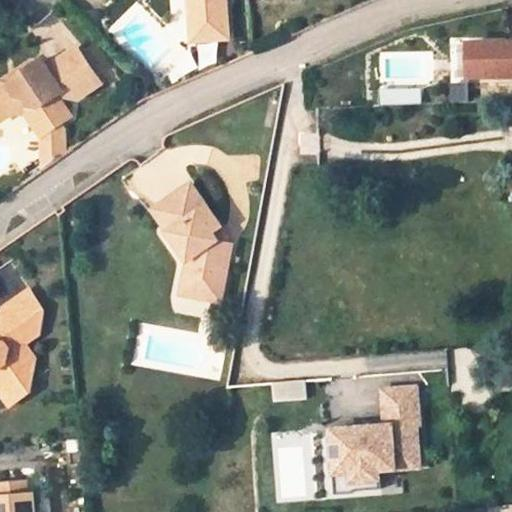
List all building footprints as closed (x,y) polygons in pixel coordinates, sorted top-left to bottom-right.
[(204,0),(190,0),(192,23),(201,22),(200,3),(205,3),(204,0)] [(204,0),(205,3),(200,3),(201,22),(232,19),(230,0),(204,0)] [(511,42),(470,43),(470,77),(511,76),(511,42)] [(450,46),(451,79),(463,79),(462,45),(450,46)] [(51,69),(45,60),(36,66),(25,73),(28,77),(10,88),(0,86),(0,120),(3,125),(18,115),(30,115),(45,137),(72,119),(59,99),(65,95),(68,99),(75,100),(101,82),(80,50),(51,69)] [(36,66),(33,61),(0,83),(0,86),(10,88),(28,77),(25,73),(36,66)] [(80,107),(106,90),(101,82),(75,100),(80,107)] [(204,280),(202,297),(222,300),(232,244),(228,243),(221,242),(214,231),(222,225),(192,183),(161,204),(176,227),(170,232),(188,259),(185,276),(204,280)] [(176,227),(161,204),(154,209),(170,232),(176,227)] [(221,242),(228,243),(229,235),(222,225),(214,231),(221,242)] [(204,280),(185,276),(183,293),(202,297),(204,280)] [(42,305),(33,292),(4,310),(30,338),(38,332),(42,305)] [(30,338),(4,310),(0,312),(0,339),(22,344),(30,338)] [(0,392),(5,399),(26,384),(30,357),(22,344),(0,339),(0,392)] [(386,425),(335,428),(336,446),(334,446),(336,468),(353,467),(354,490),(381,488),(379,469),(419,466),(417,433),(410,434),(410,424),(420,423),(417,386),(383,389),(386,425)] [(353,467),(336,468),(338,491),(354,490),(353,467)] [(3,496),(27,494),(26,481),(2,482),(3,496)] [(27,494),(3,496),(0,496),(0,511),(36,511),(35,493),(27,494)]
